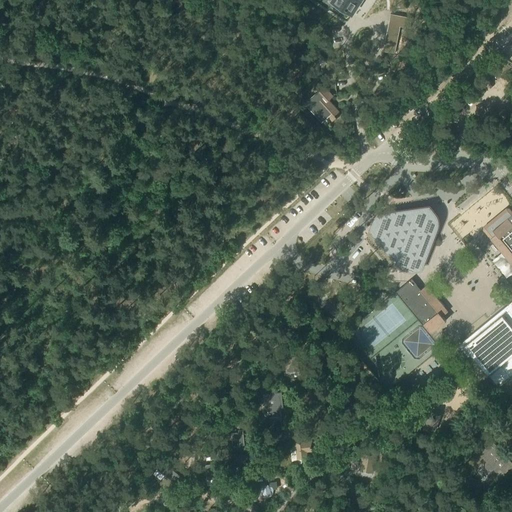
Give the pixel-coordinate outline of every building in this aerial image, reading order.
[(331,0),(331,1),(352,14),(360,0),(331,0)] [(317,58),(316,59),(324,65),(328,59),(320,53),(320,54),(317,58)] [(319,91),(305,104),(322,122),(329,116),(333,121),(342,114),(333,104),(337,100),(325,86),(319,91)] [(379,214),(375,219),(370,229),(379,240),(382,243),(403,268),(406,270),(413,271),(416,271),(422,269),(439,223),(440,220),(439,216),(438,213),(431,204),(413,207),(389,211),(384,212),(379,214)] [(494,230),(511,214),(511,211),(508,206),(482,227),(494,242),(500,237),(494,230)] [(511,214),(494,230),(500,237),(494,242),(502,253),(506,251),(511,258),(511,214)] [(420,290),(416,286),(417,285),(412,278),(396,291),(430,333),(446,320),(439,312),(445,307),(427,284),(420,290)] [(510,303),(459,345),(468,357),(472,354),(498,387),(511,375),(511,301),(511,303),(510,303)] [(297,356),(283,358),(285,372),(300,370),(297,356)] [(281,392),(263,395),(265,406),(268,406),(269,418),(281,416),(280,409),(284,409),(281,392)] [(428,412),(423,426),(434,431),(440,416),(428,412)] [(487,424),(481,426),(483,434),(490,432),(487,424)] [(239,432),(227,434),(227,440),(232,439),(233,446),(234,447),(240,447),(240,445),(244,445),(243,430),(238,431),(239,432)] [(313,440),(295,442),(297,460),(307,459),(306,451),(314,450),(313,440)] [(511,461),(493,440),(480,453),(479,453),(496,472),(500,469),(503,472),(505,471),(505,472),(508,469),(507,469),(511,464),(511,461)] [(376,453),(361,451),(358,471),(374,473),(376,453)] [(217,469),(221,469),(220,463),(205,464),(206,479),(217,479),(217,469)] [(271,489),(274,489),(273,483),(267,484),(268,485),(259,486),(260,498),(272,497),(271,489)]
